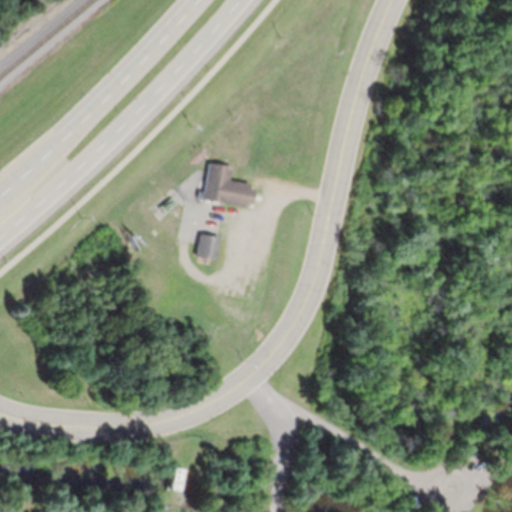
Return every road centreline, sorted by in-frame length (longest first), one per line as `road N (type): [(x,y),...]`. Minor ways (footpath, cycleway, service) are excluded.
road 1 (residential): [(0,410),(41,423),(117,426),(201,407),(248,373),(299,318),(349,118),(393,0)]
road 2 (primary): [(0,234),(117,127),(234,0)]
road 3 (primary): [(193,0),(0,191)]
